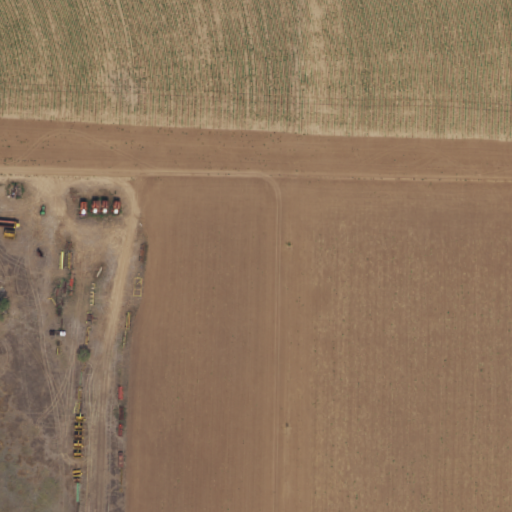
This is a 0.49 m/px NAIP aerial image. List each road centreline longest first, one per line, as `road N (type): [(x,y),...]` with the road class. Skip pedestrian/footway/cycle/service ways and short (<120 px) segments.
road 1 (residential): [(0,173),(274,170),(288,0)]
road 2 (residential): [(259,171),(265,511)]
